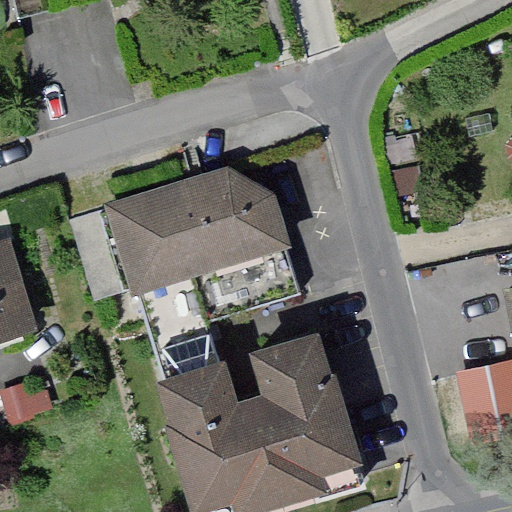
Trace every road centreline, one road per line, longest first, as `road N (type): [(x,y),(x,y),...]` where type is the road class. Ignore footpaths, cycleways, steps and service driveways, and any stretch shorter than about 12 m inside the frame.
road 1 (residential): [(441,511),(329,73)]
road 2 (residential): [(329,73),(0,176)]
road 3 (residential): [(329,73),(485,0)]
